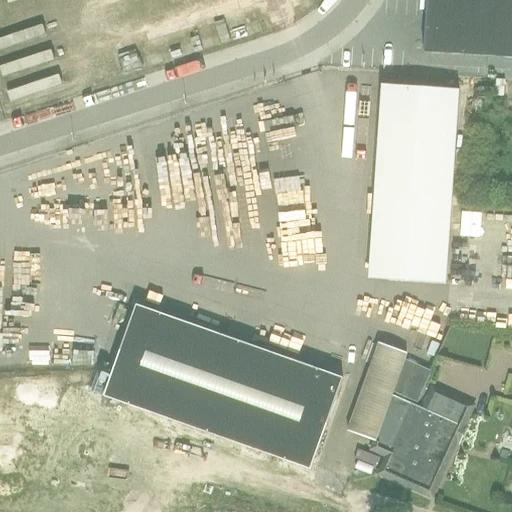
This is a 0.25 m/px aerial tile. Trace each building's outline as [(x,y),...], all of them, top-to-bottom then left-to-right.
[(511,19),(511,0),(427,0),(427,14),(511,19)] [(511,19),(427,14),(425,54),(511,59),(511,19)] [(447,284),(459,91),(381,87),(370,280),(447,284)] [(280,154),(318,148),(317,141),(302,143),(298,118),(300,117),(298,105),(272,109),(280,154)] [(274,158),(260,163),(292,247),(330,233),(326,222),(322,223),(299,160),(278,168),(274,158)] [(511,243),(511,211),(503,212),(502,243),(511,243)] [(104,397),(311,470),(343,379),(137,306),(104,397)] [(380,344),(348,432),(368,439),(389,394),(393,396),(394,393),(408,400),(420,366),(405,361),(407,354),(380,344)] [(432,498),(463,428),(473,403),(431,385),(421,409),(393,396),(389,394),(368,439),(375,442),(372,450),(387,457),(379,474),(432,498)] [(54,453),(0,453),(0,511),(157,511),(165,493),(54,453)]
